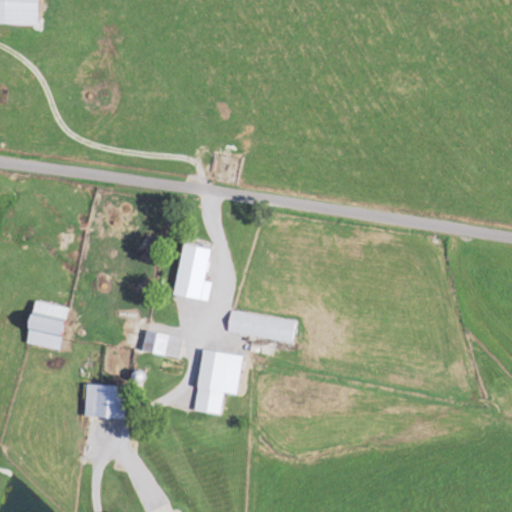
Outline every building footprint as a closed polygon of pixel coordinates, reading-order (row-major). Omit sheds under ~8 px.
[(0,0),(0,22),(43,24),(43,0),(0,0)] [(191,301),(198,271),(207,273),(212,253),(187,247),(175,297),(191,301)] [(29,343),(64,350),(73,307),(38,300),(29,343)] [(300,319),(232,310),(229,332),(297,342),(300,319)] [(145,351),(182,358),(185,336),(149,330),(145,351)] [(242,394),(247,354),(207,348),(199,411),(225,414),(228,392),(242,394)] [(131,418),(133,385),(90,383),(88,416),(131,418)]
